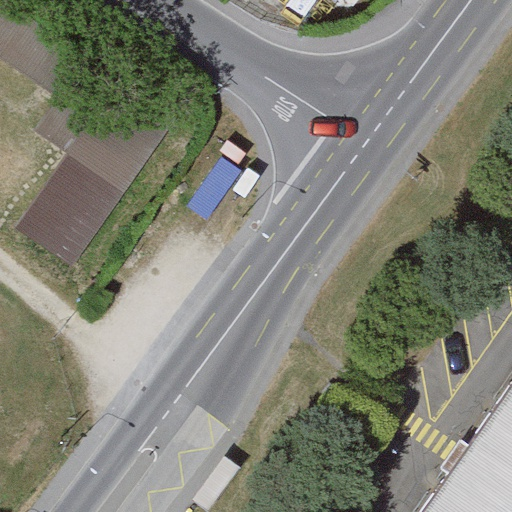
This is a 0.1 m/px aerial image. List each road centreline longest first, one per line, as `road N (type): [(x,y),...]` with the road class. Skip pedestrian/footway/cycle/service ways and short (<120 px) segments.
road 1 (tertiary): [(366,143),(106,511)]
road 2 (residential): [(366,143),(143,0)]
road 3 (tertiary): [(471,0),(366,143)]
